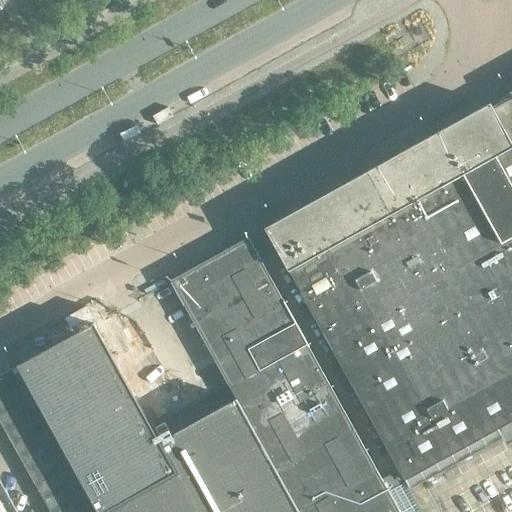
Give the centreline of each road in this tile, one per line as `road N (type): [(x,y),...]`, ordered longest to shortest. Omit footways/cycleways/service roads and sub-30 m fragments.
road 1 (unclassified): [(0,334),(489,62),(458,0)]
road 2 (tertiary): [(0,181),(333,0)]
road 3 (tertiary): [(230,0),(0,127)]
